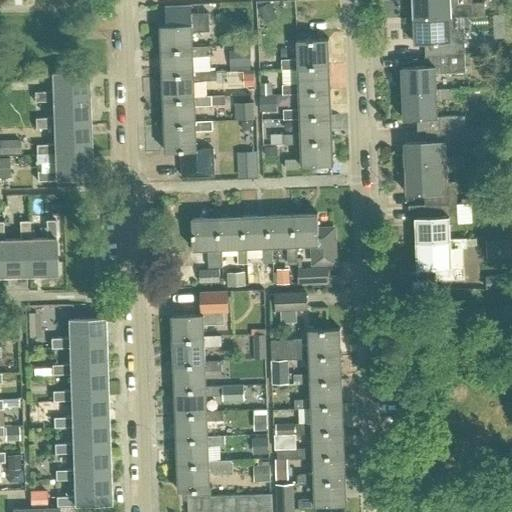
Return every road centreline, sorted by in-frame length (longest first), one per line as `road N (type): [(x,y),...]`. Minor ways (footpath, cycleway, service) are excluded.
road 1 (residential): [(377,511),(354,0)]
road 2 (residential): [(137,511),(120,0)]
